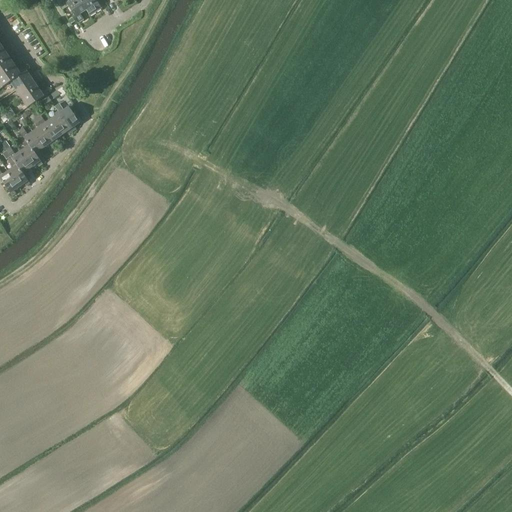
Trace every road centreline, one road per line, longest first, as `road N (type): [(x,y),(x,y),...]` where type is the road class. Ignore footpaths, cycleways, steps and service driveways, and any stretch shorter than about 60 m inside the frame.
road 1 (residential): [(0,194),(14,209),(86,122),(0,19)]
road 2 (track): [(511,393),(425,306)]
